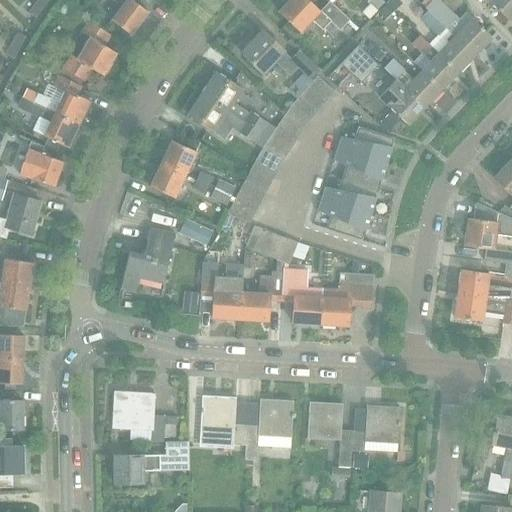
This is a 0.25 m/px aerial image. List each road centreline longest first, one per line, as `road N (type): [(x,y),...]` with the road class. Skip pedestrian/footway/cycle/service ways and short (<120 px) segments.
road 1 (unclassified): [(87,336),(81,279),(117,138),(212,0)]
road 2 (secondary): [(409,362),(189,351),(114,331),(87,336)]
road 3 (residential): [(409,362),(435,200),(452,166),(511,104)]
road 4 (secondary): [(87,336),(63,369),(66,511)]
road 5 (residential): [(440,511),(453,367)]
